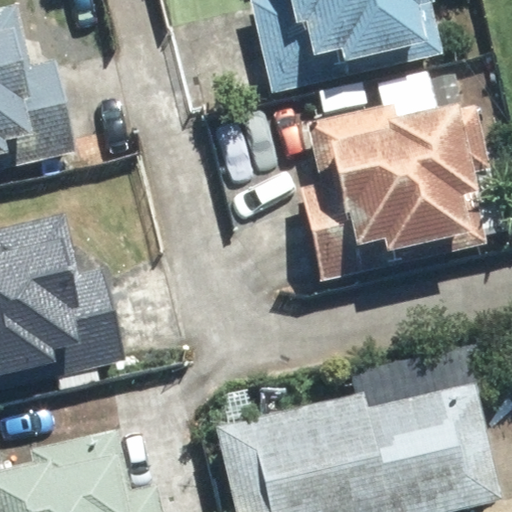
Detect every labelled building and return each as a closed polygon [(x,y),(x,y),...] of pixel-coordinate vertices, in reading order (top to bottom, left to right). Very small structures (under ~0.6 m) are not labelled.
[(261,0),(256,1),(278,102),(449,64),(437,12),(450,9),(448,0),(261,0)] [(0,177),(88,157),(66,60),(40,66),(25,3),(0,8),(0,177)] [(306,191),(328,286),(496,248),(489,217),(506,213),(483,109),(445,118),(443,109),(406,117),(403,103),(312,124),(327,186),(306,191)] [(0,381),(58,369),(64,394),(106,384),(100,359),(135,351),(117,270),(86,277),(72,217),(0,233),(0,381)] [(480,511),(509,506),(482,389),(395,409),(393,397),(227,434),(244,511),(480,511)] [(166,511),(161,486),(145,490),(133,435),(95,443),(99,458),(0,480),(0,511),(166,511)]
